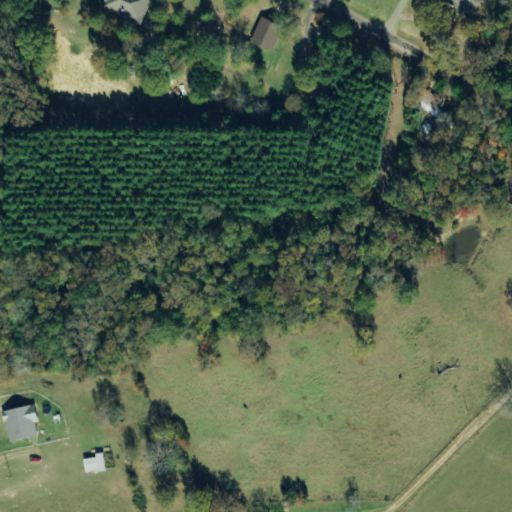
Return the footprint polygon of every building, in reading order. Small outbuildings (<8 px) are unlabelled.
[(153,0),(107,0),(104,9),(142,26),(153,0)] [(448,0),(480,13),(485,0),(448,0)] [(276,51),(286,26),(264,17),(254,43),(276,51)] [(450,114),(437,107),(442,99),(427,91),(418,107),(446,122),(450,114)] [(12,442),(40,437),(38,423),(41,422),(38,406),(6,412),(12,442)]
